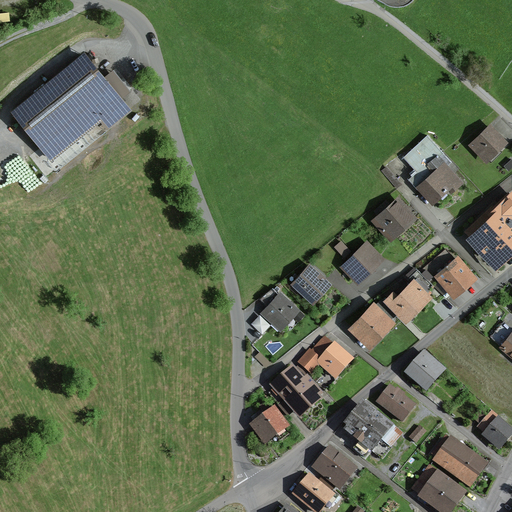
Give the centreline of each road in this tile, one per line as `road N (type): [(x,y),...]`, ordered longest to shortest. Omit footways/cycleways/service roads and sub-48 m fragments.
road 1 (unclassified): [(235,394),(236,307),(187,177),(148,35),(136,19),(87,0)]
road 2 (residential): [(235,394),(444,233)]
road 3 (unclassified): [(323,431),(492,286)]
road 4 (residential): [(342,0),(382,14),(418,40),(511,123)]
road 5 (residential): [(323,431),(430,511)]
